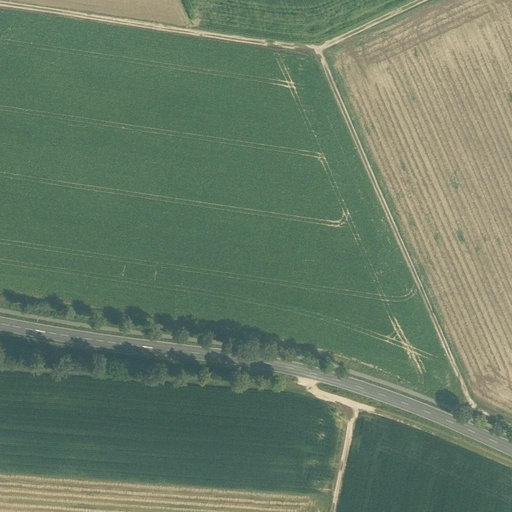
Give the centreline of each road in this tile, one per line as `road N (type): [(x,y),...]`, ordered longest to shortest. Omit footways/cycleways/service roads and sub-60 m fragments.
road 1 (track): [(445,0),(324,57),(468,395),(511,423)]
road 2 (secondary): [(511,449),(308,373),(0,325)]
road 3 (track): [(324,57),(0,10)]
road 4 (track): [(0,377),(248,394),(300,390)]
road 5 (track): [(333,511),(355,405),(300,390)]
